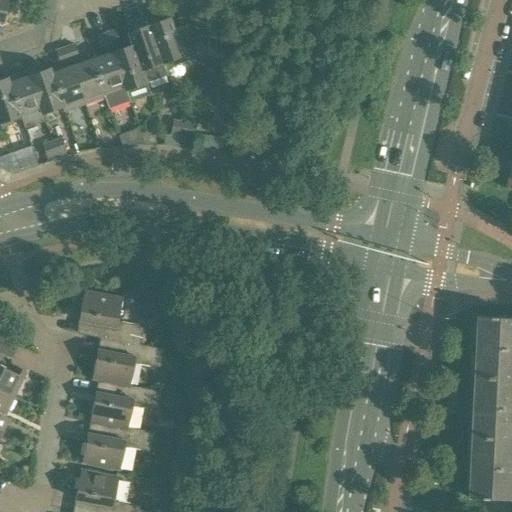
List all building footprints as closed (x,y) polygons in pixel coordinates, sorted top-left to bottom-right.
[(197,7),(190,6),(187,19),(232,28),(234,15),(197,7)] [(196,57),(188,34),(176,38),(169,18),(146,26),(163,69),(172,65),(196,57)] [(166,76),(163,69),(146,26),(127,33),(132,45),(145,85),(148,84),(147,83),(166,76)] [(119,42),(115,30),(105,33),(110,46),(119,42)] [(96,37),(100,49),(110,46),(105,33),(96,37)] [(79,57),(74,44),(65,47),(69,60),(79,57)] [(112,52),(126,91),(129,102),(149,95),(145,85),(132,45),(112,52)] [(55,51),(59,63),(69,60),(65,47),(55,51)] [(129,102),(126,91),(112,52),(92,59),(105,98),(109,109),(129,102)] [(92,59),(71,66),(85,105),(105,98),(92,59)] [(71,66),(51,73),(62,106),(62,107),(63,111),(64,111),(65,113),(85,105),(71,66)] [(29,75),(29,76),(42,115),(62,108),(64,113),(65,113),(64,111),(63,111),(62,107),(62,106),(51,73),(50,68),(29,75)] [(28,71),(7,78),(21,117),(25,128),(44,121),(42,115),(29,76),(29,75),(28,71)] [(0,80),(0,128),(13,123),(12,120),(21,117),(7,78),(0,80)] [(173,119),(171,133),(181,135),(183,121),(173,119)] [(183,121),(181,135),(191,137),(193,123),(183,121)] [(130,145),(142,141),(139,134),(127,138),(130,145)] [(202,148),(222,150),(223,138),(203,136),(202,148)] [(61,138),(51,141),(56,155),(66,151),(61,138)] [(51,141),(42,144),(47,158),(56,155),(51,141)] [(13,154),(0,158),(0,167),(0,168),(12,174),(19,171),(13,154)] [(84,312),(80,334),(103,339),(103,338),(140,345),(140,344),(143,327),(118,322),(122,298),(84,291),(80,311),(84,312)] [(511,378),(511,318),(477,316),(474,377),(511,378)] [(18,345),(0,336),(0,352),(12,358),(18,345)] [(91,379),(97,380),(101,381),(101,380),(130,386),(130,385),(134,363),(160,368),(164,349),(140,344),(140,345),(103,338),(103,339),(101,350),(97,350),(95,359),(91,379)] [(0,365),(0,391),(13,398),(23,377),(0,365)] [(511,378),(474,377),(471,437),(511,439),(511,378)] [(93,401),(89,422),(93,422),(128,428),(133,406),(158,411),(162,391),(130,385),(130,386),(101,380),(101,381),(97,402),(93,401)] [(4,416),(13,398),(0,391),(0,415),(8,419),(9,418),(4,416)] [(0,436),(8,419),(0,415),(0,436)] [(93,422),(89,443),(85,443),(82,463),(120,470),(125,447),(150,452),(154,433),(128,428),(93,422)] [(511,439),(471,437),(468,497),(510,499),(511,450),(511,439)] [(74,500),(78,500),(76,511),(149,511),(139,510),(140,506),(114,501),(119,477),(80,470),(74,500)]
